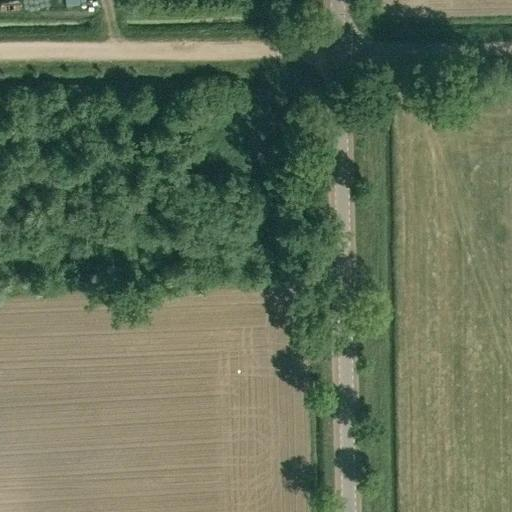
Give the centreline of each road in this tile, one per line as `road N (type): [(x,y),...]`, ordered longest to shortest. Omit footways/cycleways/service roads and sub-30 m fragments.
road 1 (secondary): [(351,511),(340,53)]
road 2 (track): [(340,53),(0,47)]
road 3 (unclassified): [(511,50),(340,53)]
